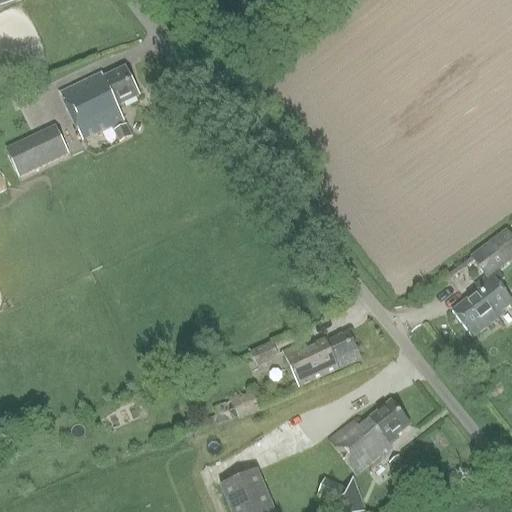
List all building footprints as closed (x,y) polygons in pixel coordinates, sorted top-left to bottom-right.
[(0,0),(0,11),(16,3),(14,0),(0,0)] [(60,95),(84,142),(114,128),(122,144),(133,138),(118,108),(140,97),(126,69),(104,80),(101,75),(60,95)] [(22,180),(70,156),(58,133),(10,158),(22,180)] [(473,339),(511,309),(511,301),(499,284),(505,280),(500,274),(510,266),(508,264),(511,260),(511,238),(507,232),(472,259),(487,278),(476,287),(480,293),(453,314),(473,339)] [(299,390),(361,361),(349,335),(328,345),(326,342),(315,347),(312,341),(283,355),(299,390)] [(252,355),(257,367),(278,358),(273,345),(252,355)] [(252,394),(215,409),(220,423),(237,416),(238,419),(259,411),(252,394)] [(354,423),(330,441),(357,477),(393,450),(391,448),(399,441),(397,439),(410,429),(392,404),(359,429),(354,423)] [(408,468),(399,457),(390,464),(398,475),(408,468)] [(231,511),(274,511),(259,473),(222,488),(231,511)] [(365,511),(354,479),(349,498),(332,505),(334,511),(365,511)]
